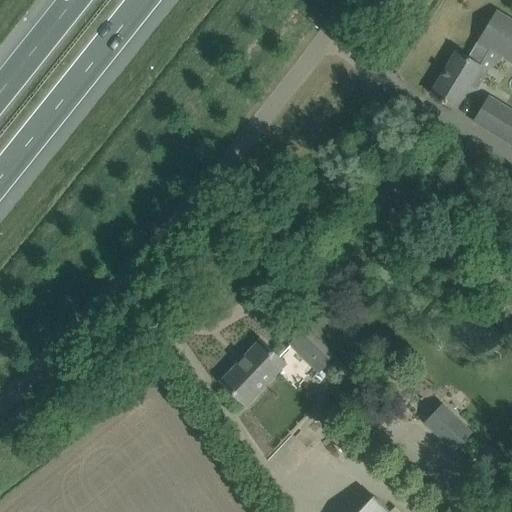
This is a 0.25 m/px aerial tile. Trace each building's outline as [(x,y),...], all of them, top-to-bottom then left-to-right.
[(511,62),(511,21),(496,12),(478,42),(479,42),(469,60),(457,53),(440,81),(431,95),(454,109),(463,94),(468,86),(476,91),(488,71),(480,66),(479,66),(489,49),(503,57),(511,62)] [(511,111),(504,107),(490,131),(511,144),(511,111)] [(314,344),(304,335),(302,333),(290,346),(320,375),(325,369),(332,362),(330,360),(314,344)] [(261,342),(222,383),(244,404),(283,363),(261,342)] [(442,406),(425,423),(454,450),(471,433),(442,406)] [(373,497),(358,511),(388,511),(387,511),(373,497)]
